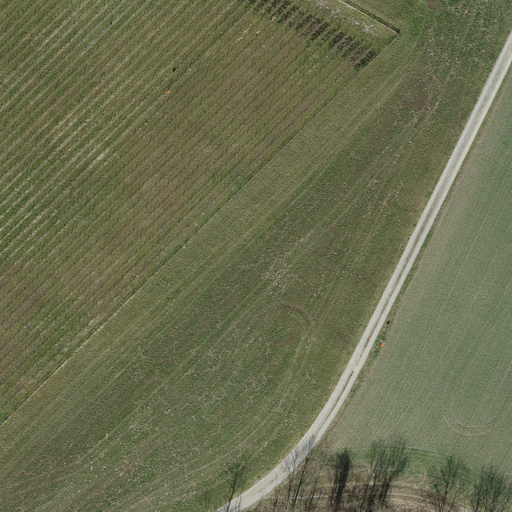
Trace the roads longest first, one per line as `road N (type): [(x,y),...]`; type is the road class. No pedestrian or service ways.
road 1 (track): [(511,43),(336,402),(306,447),(254,495)]
road 2 (track): [(254,495),(396,489),(434,495),(462,511)]
